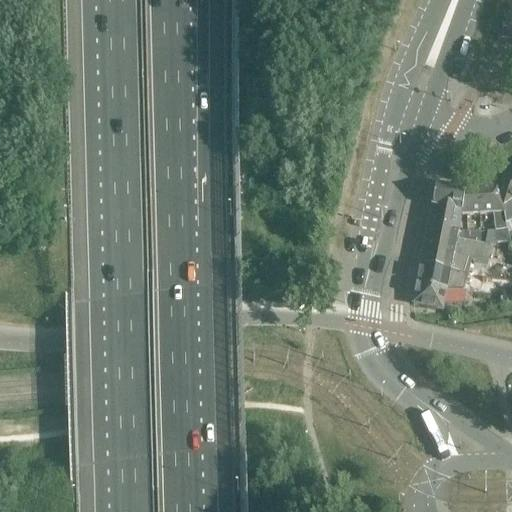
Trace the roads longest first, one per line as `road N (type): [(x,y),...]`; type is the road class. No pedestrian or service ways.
road 1 (motorway): [(115,0),(129,511)]
road 2 (motorway): [(182,511),(169,0)]
road 3 (tertiary): [(421,401),(377,364),(363,326),(402,138)]
road 4 (tertiary): [(402,138),(457,0)]
